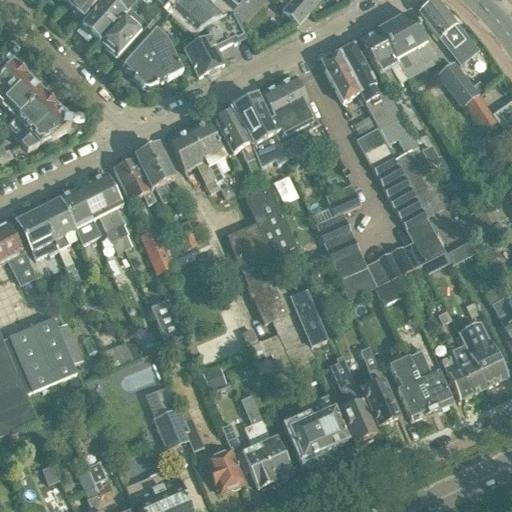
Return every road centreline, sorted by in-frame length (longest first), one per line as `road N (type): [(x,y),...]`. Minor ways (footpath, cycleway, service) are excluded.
road 1 (residential): [(124,143),(398,0)]
road 2 (residential): [(511,415),(304,511)]
road 3 (residential): [(0,2),(124,143)]
road 4 (residential): [(0,206),(124,143)]
